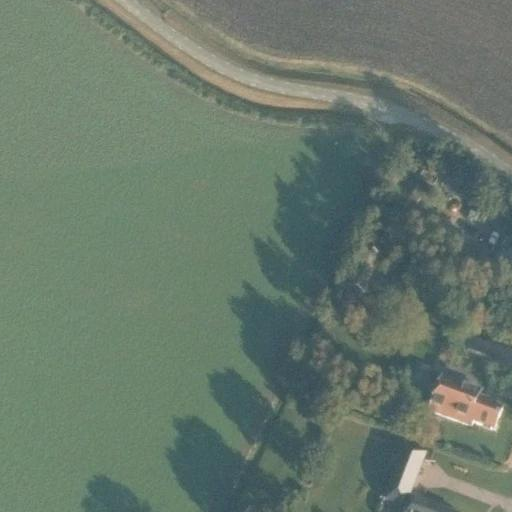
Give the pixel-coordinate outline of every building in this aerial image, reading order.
[(406,226),(423,197),(401,184),(384,213),(406,226)] [(347,292),(364,300),(381,262),(363,254),(347,292)] [(511,365),(511,346),(468,331),(462,348),(511,365)] [(493,434),(501,412),(494,410),(495,406),(479,400),(482,393),(441,378),(428,414),(471,430),(472,426),(493,434)] [(440,511),(442,509),(410,497),(426,455),(403,446),(396,465),(382,502),(401,510),(400,511),(440,511)]
